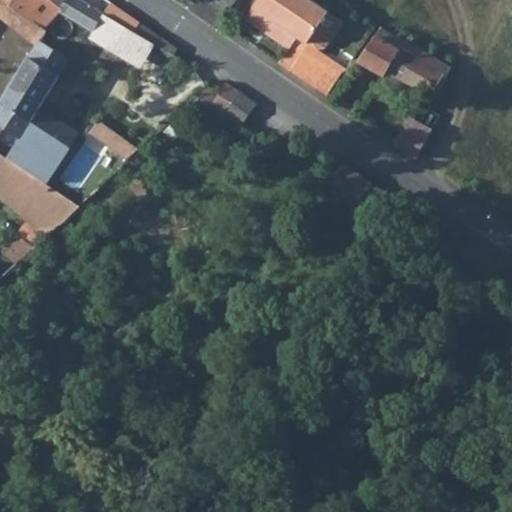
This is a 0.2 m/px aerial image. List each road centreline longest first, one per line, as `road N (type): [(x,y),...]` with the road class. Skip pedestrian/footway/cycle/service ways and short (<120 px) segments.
road 1 (tertiary): [(141,0),(511,252)]
road 2 (track): [(426,192),(461,140),(475,64),(436,0)]
